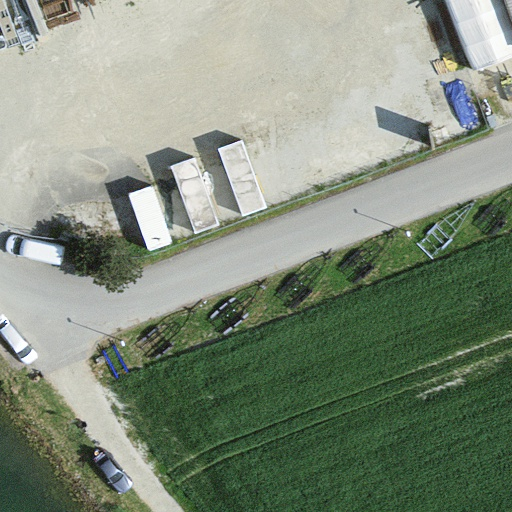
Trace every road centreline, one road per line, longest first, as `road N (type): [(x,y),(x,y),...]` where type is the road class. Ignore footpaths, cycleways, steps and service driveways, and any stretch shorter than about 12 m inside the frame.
road 1 (unclassified): [(511,161),(49,334)]
road 2 (track): [(49,334),(159,511)]
